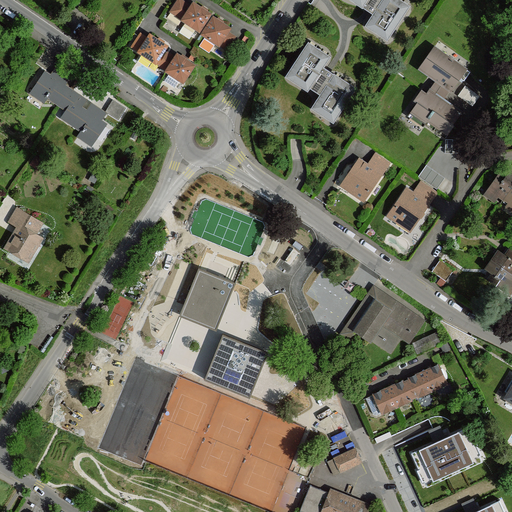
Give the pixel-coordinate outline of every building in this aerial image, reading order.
[(179,0),(172,12),(184,20),(192,7),(181,0),(179,0)] [(367,0),(364,6),(376,13),(384,0),(367,0)] [(413,4),(407,0),(384,0),(376,13),(368,25),(390,39),(413,4)] [(197,28),(200,30),(204,24),(210,15),(195,4),(192,7),(184,20),(187,22),(197,28)] [(230,29),(214,18),(209,27),(205,33),(204,34),(207,36),(217,42),(220,44),(228,32),(230,29)] [(197,28),(187,22),(181,30),(192,37),(197,28)] [(209,27),(204,24),(200,30),(205,33),(209,27)] [(228,32),(220,44),(227,49),(233,40),(235,37),(228,32)] [(133,47),(141,51),(149,39),(141,34),(140,36),(133,47)] [(156,62),(161,55),(166,46),(151,36),(149,39),(141,51),(144,54),(154,60),(156,62)] [(217,42),(207,36),(201,44),(211,51),(217,42)] [(324,66),(331,56),(309,41),(286,76),(308,91),(311,87),(324,66)] [(435,48),(421,69),(437,80),(452,91),(467,69),(435,48)] [(168,71),(177,58),(169,52),(165,59),(161,65),(160,67),(167,72),(168,71)] [(150,67),(154,60),(144,54),(140,60),(150,67)] [(165,59),(161,55),(156,62),(161,65),(165,59)] [(194,66),(178,55),(177,58),(168,71),(171,73),(181,79),(184,81),(194,66)] [(52,76),(67,87),(75,74),(60,64),(52,76)] [(322,95),(337,74),(324,66),(311,87),(322,95)] [(181,79),(171,73),(165,81),(175,88),(181,79)] [(322,95),(312,109),(334,124),(358,88),(337,74),(322,95)] [(52,76),(49,75),(44,81),(41,79),(32,93),(45,102),(48,97),(68,110),(63,117),(83,131),(79,136),(92,145),(107,125),(103,122),(88,111),(82,108),(87,100),(67,87),(52,76)] [(437,80),(431,89),(437,93),(436,96),(444,102),(452,91),(437,80)] [(466,84),(460,95),(475,104),(482,93),(466,84)] [(454,125),(463,111),(459,109),(457,111),(444,102),(436,96),(437,93),(431,89),(427,94),(423,90),(415,101),(418,104),(410,115),(425,125),(427,123),(447,137),(455,125),(454,125)] [(95,99),(88,111),(103,122),(111,109),(95,99)] [(367,164),(381,174),(390,162),(376,152),(367,164)] [(354,188),(355,194),(364,200),(381,174),(367,164),(360,160),(346,181),(354,188)] [(496,200),(499,196),(504,199),(511,187),(511,171),(511,170),(507,177),(501,172),(494,183),(496,185),(489,195),(496,200)] [(421,181),(413,193),(429,204),(437,192),(421,181)] [(390,215),(398,221),(406,220),(414,225),(429,204),(413,193),(408,190),(390,215)] [(20,227),(7,248),(28,261),(42,238),(36,234),(42,223),(18,208),(10,222),(20,227)] [(493,260),(511,273),(511,250),(509,249),(505,255),(499,251),(493,260)] [(443,278),(452,266),(442,259),(433,272),(443,278)] [(511,280),(511,273),(493,260),(487,268),(493,273),(488,279),(499,286),(500,284),(511,291),(511,288),(511,280),(511,281),(511,280)] [(455,269),(452,266),(443,278),(447,281),(455,269)] [(182,313),(217,328),(235,285),(199,271),(182,313)] [(374,288),(365,300),(371,304),(375,298),(391,309),(395,303),(374,288)] [(384,323),(392,310),(391,309),(375,298),(371,304),(353,330),(356,332),(370,342),(384,323)] [(353,330),(371,304),(365,300),(347,326),(349,327),(344,335),(350,340),(356,332),(353,330)] [(395,303),(391,309),(392,310),(384,323),(404,336),(403,338),(410,343),(425,320),(418,316),(417,317),(395,303)] [(437,334),(437,333),(414,344),(418,353),(441,343),(440,341),(437,334)] [(267,353),(224,335),(206,377),(250,395),(265,358),(267,353)] [(440,365),(424,372),(433,390),(448,383),(440,365)] [(275,385),(287,381),(284,369),(271,372),(275,385)] [(424,372),(409,378),(418,397),(433,390),(424,372)] [(409,378),(404,381),(412,399),(414,398),(418,397),(409,378)] [(389,388),(397,406),(412,399),(404,381),(389,388)] [(389,388),(374,395),(382,413),(397,406),(389,388)] [(335,441),(349,435),(332,398),(318,404),(335,441)] [(432,428),(437,439),(446,435),(441,424),(432,428)] [(469,426),(410,452),(425,486),(484,460),(469,426)] [(355,447),(334,456),(341,471),(362,461),(355,447)] [(301,511),(304,511),(320,511),(328,492),(311,485),(301,511)] [(320,511),(366,511),(369,508),(328,492),(320,511)] [(468,511),(481,507),(476,496),(464,501),(468,511)] [(508,511),(503,501),(476,511),(508,511)]
